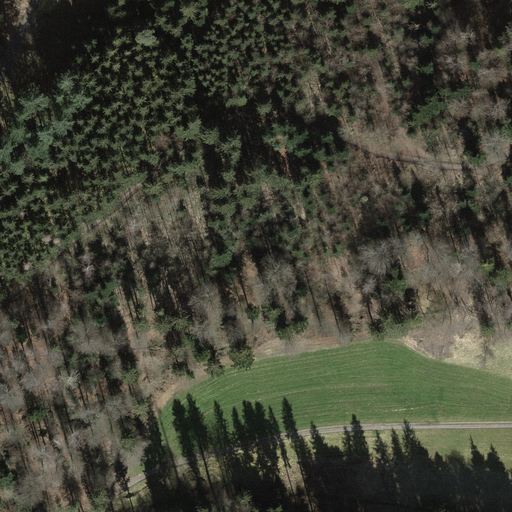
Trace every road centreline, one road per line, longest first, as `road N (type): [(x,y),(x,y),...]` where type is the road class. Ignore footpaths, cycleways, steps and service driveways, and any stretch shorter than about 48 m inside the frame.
road 1 (track): [(511,154),(459,167),(386,154),(302,123),(223,113),(0,299)]
road 2 (track): [(70,511),(160,467),(290,436),(511,425)]
